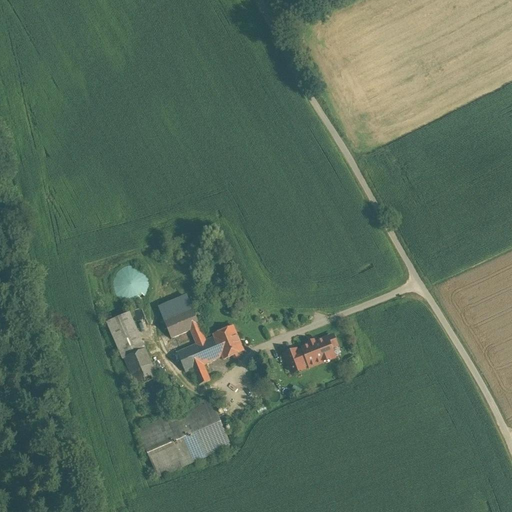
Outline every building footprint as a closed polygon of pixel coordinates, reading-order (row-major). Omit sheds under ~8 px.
[(148,291),(149,284),(148,277),(144,271),(138,267),(131,266),(124,267),(118,272),(114,277),(113,284),(114,291),(118,297),(124,301),(131,302),(138,301),(144,297),(148,291)] [(186,297),(158,307),(171,339),(190,332),(199,329),(186,297)] [(159,380),(130,313),(106,323),(135,390),(159,380)] [(222,360),(244,351),(234,327),(212,336),(212,338),(220,356),(222,360)] [(204,341),(199,329),(190,332),(195,345),(204,341)] [(315,341),(308,344),(309,346),(303,348),(303,350),(298,352),(304,367),(309,365),(310,367),(335,358),(331,348),(337,346),(334,336),(316,343),(315,341)] [(177,353),(185,370),(193,367),(206,362),(220,356),(212,338),(204,341),(195,345),(177,353)] [(297,350),(285,355),(291,372),(304,367),(298,352),(297,350)] [(206,362),(193,367),(201,386),(214,381),(206,362)] [(211,400),(139,430),(159,477),(231,446),(211,400)]
